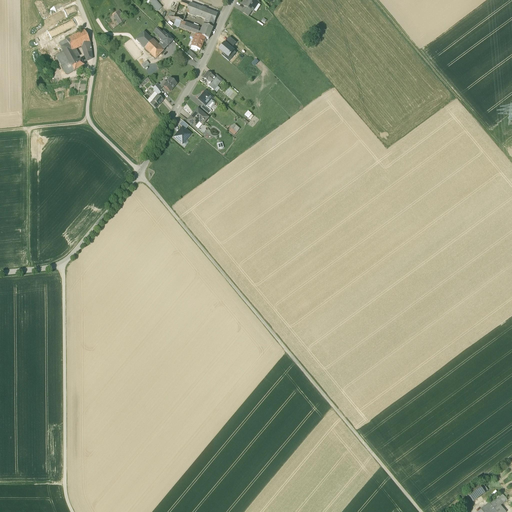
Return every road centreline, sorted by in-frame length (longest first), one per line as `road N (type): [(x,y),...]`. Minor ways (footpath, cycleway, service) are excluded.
road 1 (track): [(420,511),(140,174)]
road 2 (unclassified): [(232,0),(140,174),(60,264),(0,273)]
road 3 (track): [(60,264),(65,495),(72,511)]
road 4 (track): [(78,0),(94,43),(86,120),(140,174)]
road 5 (track): [(27,127),(28,270)]
